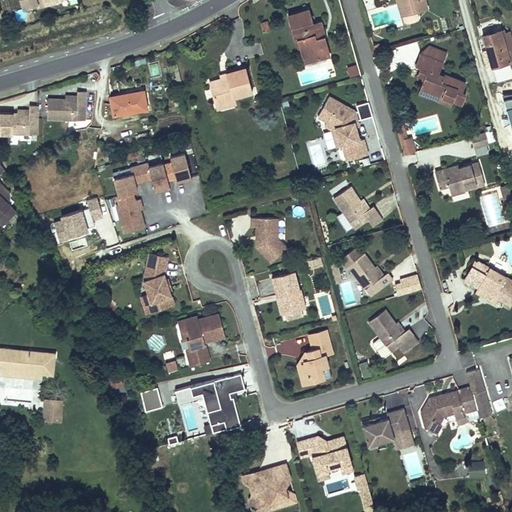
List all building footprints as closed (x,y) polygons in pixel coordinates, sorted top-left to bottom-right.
[(45,7),(43,0),(18,0),(22,10),(36,6),(37,9),(45,7)] [(401,0),(396,0),(401,15),(402,15),(406,14),(401,0)] [(401,0),(406,14),(416,11),(426,8),(423,0),(401,0)] [(296,38),(302,56),(316,52),(318,59),(328,56),(322,36),(319,37),(318,32),(320,30),(320,26),(319,22),(312,24),(306,10),(287,16),(294,39),(296,38)] [(406,14),(402,15),(404,22),(406,24),(409,23),(414,22),(417,21),(418,18),(416,11),(406,14)] [(498,24),(487,27),(488,32),(499,29),(498,24)] [(499,29),(488,32),(502,79),(511,76),(511,58),(508,59),(499,29)] [(488,48),(483,49),(481,50),(486,67),(488,66),(493,64),(498,80),(502,79),(488,32),(484,33),(488,48)] [(316,52),(302,56),(304,62),(318,59),(316,52)] [(415,65),(419,67),(425,70),(422,79),(419,87),(452,100),(461,104),(465,95),(462,93),(465,83),(444,74),(443,76),(438,74),(442,62),(419,53),(415,65)] [(149,64),(151,77),(160,75),(157,62),(149,64)] [(348,66),(350,75),(357,73),(355,65),(348,66)] [(419,67),(416,76),(422,79),(425,70),(419,67)] [(223,78),(206,83),(213,107),(231,101),(231,99),(247,93),(240,69),(222,75),(223,78)] [(65,96),(48,96),(47,117),(85,118),(86,86),(78,86),(77,92),(65,92),(65,96)] [(452,100),(419,87),(417,92),(450,105),(452,100)] [(144,109),(140,90),(106,97),(108,105),(110,116),(144,109)] [(358,140),(352,121),(356,120),(353,111),(327,97),(317,116),(334,126),(337,136),(340,135),(343,145),(342,145),(346,160),(366,154),(362,139),(358,140)] [(29,109),(0,109),(0,130),(38,130),(38,99),(29,100),(29,109)] [(511,115),(507,99),(503,100),(508,118),(503,119),(501,119),(503,127),(505,126),(509,123),(511,129),(506,131),(507,132),(508,132),(508,134),(507,135),(510,147),(511,147),(511,115)] [(371,115),(367,100),(355,103),(359,119),(371,115)] [(231,101),(213,107),(213,109),(232,104),(231,101)] [(343,145),(340,135),(337,136),(334,126),(326,121),(323,125),(331,129),(336,147),(342,145),(343,145)] [(397,130),(402,154),(413,152),(408,128),(397,130)] [(489,142),(495,141),(492,130),(486,131),(489,142)] [(470,135),(476,155),(490,151),(484,131),(470,135)] [(189,177),(183,153),(168,157),(170,162),(162,165),(161,163),(147,167),(146,163),(128,167),(130,173),(112,178),(117,195),(115,196),(117,204),(115,205),(122,233),(143,227),(138,210),(135,199),(133,200),(131,192),(135,191),(133,183),(150,179),(153,190),(157,189),(165,187),(164,181),(171,179),(172,181),(180,179),(189,177)] [(50,160),(36,167),(44,182),(55,176),(51,168),(54,166),(50,160)] [(447,184),(450,191),(465,186),(466,189),(486,184),(479,161),(445,171),(444,168),(435,170),(440,186),(447,184)] [(500,185),(505,201),(511,199),(507,184),(500,185)] [(465,186),(450,191),(451,196),(467,192),(466,189),(465,186)] [(333,198),(355,228),(377,213),(373,208),(367,212),(349,187),(333,198)] [(95,198),(84,201),(86,207),(59,216),(60,221),(52,223),(58,241),(67,238),(66,234),(85,228),(84,224),(92,222),(91,219),(101,216),(95,198)] [(371,209),(363,199),(359,202),(367,212),(371,209)] [(4,204),(0,207),(0,218),(9,209),(4,204)] [(277,217),(251,217),(251,226),(256,226),(256,235),(259,235),(259,239),(256,240),(256,245),(271,261),(286,246),(277,237),(277,217)] [(167,256),(148,253),(143,280),(147,294),(153,311),(174,304),(169,290),(166,280),(163,273),(167,256)] [(383,276),(376,267),(365,253),(349,265),(371,295),(395,277),(390,270),(387,272),(383,276)] [(317,255),(308,258),(311,265),(320,263),(317,255)] [(510,306),(511,302),(511,280),(476,260),(465,279),(478,287),(491,295),(488,299),(495,303),(498,299),(510,306)] [(331,263),(334,280),(340,279),(337,262),(331,263)] [(381,264),(376,267),(383,276),(387,272),(381,264)] [(294,270),(271,276),(276,294),(279,294),(280,299),(278,300),(281,312),(300,307),(297,297),(302,296),(300,287),(298,287),(294,270)] [(251,297),(258,296),(254,274),(248,275),(251,297)] [(491,295),(478,287),(475,292),(488,299),(491,295)] [(153,311),(147,294),(140,296),(146,314),(153,311)] [(404,331),(398,324),(387,309),(372,322),(382,335),(393,350),(403,343),(417,332),(411,325),(409,327),(404,331)] [(210,359),(205,340),(204,337),(209,336),(210,339),(225,335),(219,312),(199,318),(198,314),(179,319),(181,330),(188,328),(190,335),(187,336),(190,346),(186,347),(191,364),(210,359)] [(403,320),(398,324),(404,331),(409,327),(403,320)] [(188,328),(181,330),(184,337),(187,336),(190,335),(188,328)] [(332,351),(325,328),(308,332),(312,347),(305,349),(302,354),(304,355),(301,360),(297,362),(299,370),(304,373),(311,371),(313,378),(323,376),(320,365),(327,363),(324,353),(332,351)] [(407,349),(422,338),(417,332),(403,343),(407,349)] [(393,350),(382,335),(375,341),(374,343),(383,355),(386,355),(393,350)] [(0,369),(8,370),(8,366),(29,367),(29,372),(39,373),(50,374),(52,352),(27,350),(26,352),(2,350),(3,348),(0,347),(0,369)] [(175,358),(166,360),(169,370),(178,367),(175,358)] [(367,360),(358,362),(362,377),(371,375),(367,360)] [(479,365),(466,369),(468,377),(470,384),(477,407),(480,416),(493,412),(479,365)] [(0,369),(0,374),(39,378),(39,373),(29,372),(29,367),(8,366),(8,370),(0,369)] [(302,382),(313,378),(311,371),(304,373),(299,370),(302,382)] [(227,374),(199,381),(210,422),(224,418),(226,427),(240,423),(233,395),(231,395),(229,390),(232,389),(227,374)] [(110,386),(122,384),(121,377),(109,379),(110,386)] [(477,407),(470,384),(457,387),(458,392),(444,396),(442,392),(429,395),(421,410),(425,424),(437,431),(443,422),(440,421),(444,414),(455,410),(454,407),(462,404),(463,411),(477,407)] [(158,386),(140,389),(144,409),(162,406),(158,386)] [(457,387),(442,392),(444,396),(458,392),(457,387)] [(51,409),(51,401),(43,400),(43,408),(50,409),(51,409)] [(59,408),(60,402),(51,401),(51,409),(50,409),(43,408),(42,419),(49,420),(50,415),(60,416),(61,415),(62,411),(59,408)] [(463,411),(462,404),(454,407),(455,410),(457,416),(465,414),(463,411)] [(409,425),(403,406),(386,411),(387,416),(380,419),(370,421),(362,424),(368,444),(376,441),(386,439),(394,436),(392,430),(409,425)] [(355,468),(346,434),(330,439),(321,433),(300,439),(304,454),(314,451),(322,477),(355,468)] [(499,435),(488,438),(490,447),(501,444),(499,435)] [(386,439),(376,441),(378,447),(388,444),(386,439)] [(400,448),(408,478),(426,474),(418,443),(400,448)] [(467,460),(468,477),(484,476),(483,459),(467,460)] [(290,494),(285,480),(293,478),(288,462),(269,468),(270,473),(265,475),(263,470),(245,475),(255,507),(254,509),(258,510),(259,509),(265,511),(267,511),(272,501),(290,496),(290,494)] [(372,484),(368,470),(357,473),(361,487),(363,486),(372,484)] [(372,484),(363,486),(368,503),(377,501),(372,484)] [(272,501),(269,509),(299,500),(297,492),(290,494),(290,496),(272,501)]
